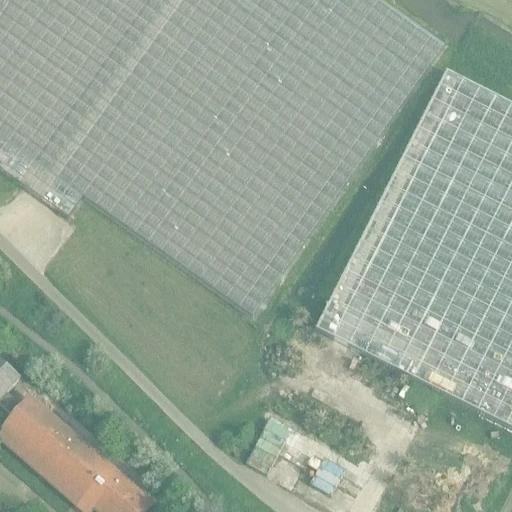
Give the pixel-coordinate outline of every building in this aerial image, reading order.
[(376,0),(0,0),(0,171),(4,176),(67,221),(82,200),(250,320),(445,48),(376,0)] [(511,432),(511,108),(446,75),(315,333),(511,432)] [(0,365),(0,408),(14,420),(5,430),(4,432),(52,474),(45,482),(73,507),(79,511),(92,511),(94,510),(96,511),(145,511),(151,506),(130,488),(135,483),(110,461),(105,467),(73,439),(57,425),(30,402),(22,411),(5,397),(18,381),(0,365)] [(265,430),(247,464),(267,475),(285,441),(265,430)] [(332,495),(345,470),(324,460),(311,485),(332,495)]
